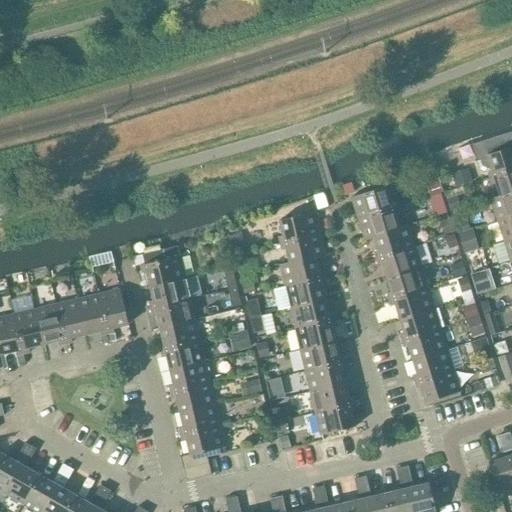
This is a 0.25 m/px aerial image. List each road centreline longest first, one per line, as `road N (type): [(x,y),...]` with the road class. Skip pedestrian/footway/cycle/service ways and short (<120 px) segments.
road 1 (residential): [(175,496),(151,495),(34,432),(20,374),(140,347)]
road 2 (residential): [(175,496),(379,456)]
road 3 (residential): [(140,347),(175,496)]
road 4 (residential): [(379,456),(361,345),(370,334)]
